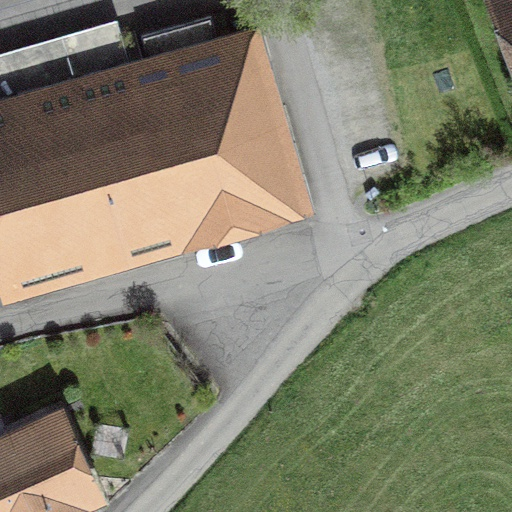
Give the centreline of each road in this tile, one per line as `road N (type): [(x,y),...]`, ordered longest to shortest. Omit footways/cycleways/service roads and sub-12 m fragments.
road 1 (unclassified): [(371,262),(143,511)]
road 2 (residential): [(371,262),(408,233),(511,187)]
